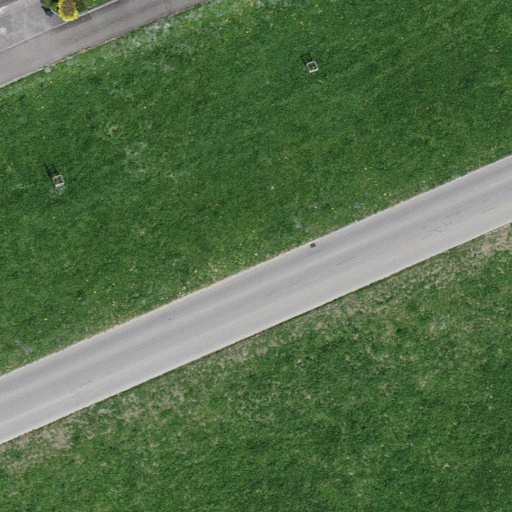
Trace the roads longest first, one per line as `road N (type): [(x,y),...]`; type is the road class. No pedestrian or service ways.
road 1 (tertiary): [(511,192),(0,417)]
road 2 (track): [(0,76),(176,0)]
